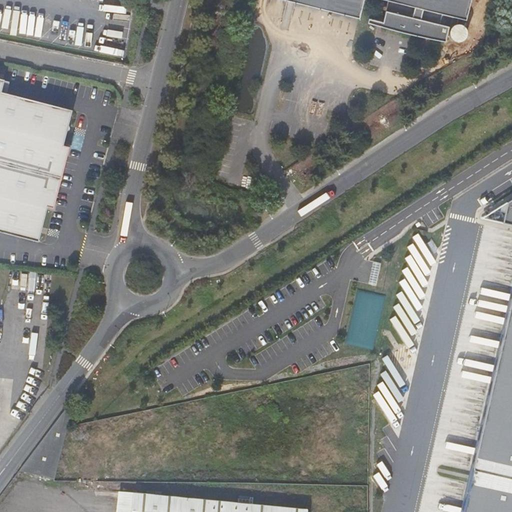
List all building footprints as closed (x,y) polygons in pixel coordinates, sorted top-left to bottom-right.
[(466,20),(470,0),(280,0),(287,2),(286,0),(290,0),(351,14),(350,17),(358,19),(362,0),(382,0),(386,1),(383,15),(394,18),(391,27),(399,29),(429,36),(429,39),(445,42),(449,27),(451,27),(450,29),(449,30),(449,33),(449,34),(450,37),(451,39),(453,40),(454,41),(456,42),(457,42),(459,42),(460,41),(462,40),(464,39),(465,38),(466,35),(467,32),(466,30),(466,29),(464,27),(462,25),(461,25),(459,24),(457,24),(458,18),(466,20)] [(0,90),(2,83),(0,82),(0,229),(38,239),(46,205),(54,207),(70,146),(60,144),(69,111),(0,93),(0,90)] [(511,299),(464,511),(511,511),(511,199),(507,203),(503,224),(511,225),(511,299)] [(503,224),(507,203),(482,219),(503,224)] [(464,511),(511,299),(511,287),(461,511),(464,511)] [(67,428),(75,397),(74,398),(53,427),(67,428)] [(63,443),(67,428),(53,427),(26,462),(58,466),(63,443)] [(54,479),(58,466),(26,462),(20,470),(54,479)] [(123,511),(132,511),(135,492),(125,491),(123,511)] [(135,492),(132,511),(306,511),(307,508),(135,492)]
